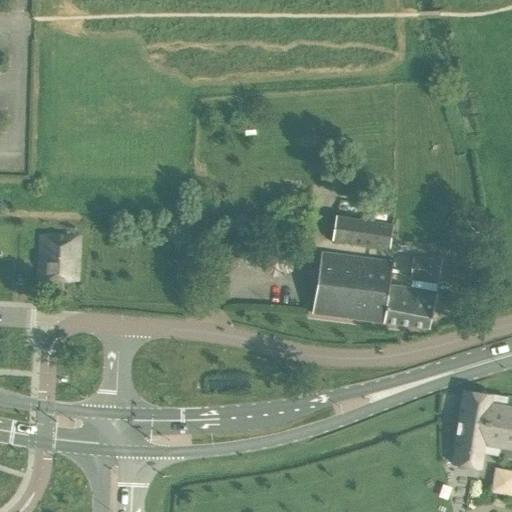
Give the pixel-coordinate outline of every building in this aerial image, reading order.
[(332,240),(390,249),(394,223),(336,214),(332,240)] [(81,236),(42,234),(39,277),(78,279),(81,236)] [(321,252),(312,311),(402,324),(429,327),(429,326),(437,291),(438,281),(412,278),(411,287),(389,284),(393,261),(321,252)] [(414,257),(412,278),(438,281),(440,260),(414,257)] [(511,397),(464,389),(452,462),(481,467),(483,452),(511,456),(511,397)] [(511,492),(511,467),(497,465),(492,489),(511,492)]
